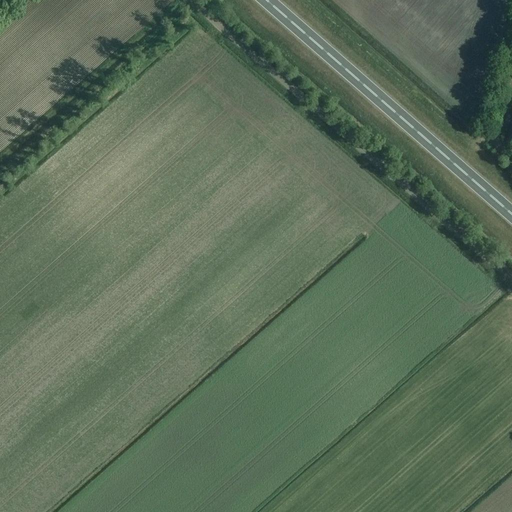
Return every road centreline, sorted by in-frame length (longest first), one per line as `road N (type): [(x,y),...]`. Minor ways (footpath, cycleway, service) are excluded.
road 1 (unclassified): [(511,278),(188,0)]
road 2 (trunk): [(511,214),(265,0)]
